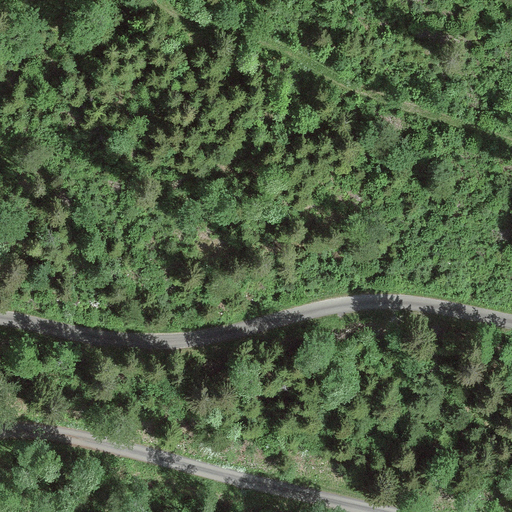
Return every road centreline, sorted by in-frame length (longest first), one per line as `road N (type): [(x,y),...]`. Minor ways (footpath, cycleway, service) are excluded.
road 1 (unclassified): [(0,317),(151,341),(362,302),(511,322)]
road 2 (unclassified): [(381,511),(110,445),(0,431)]
